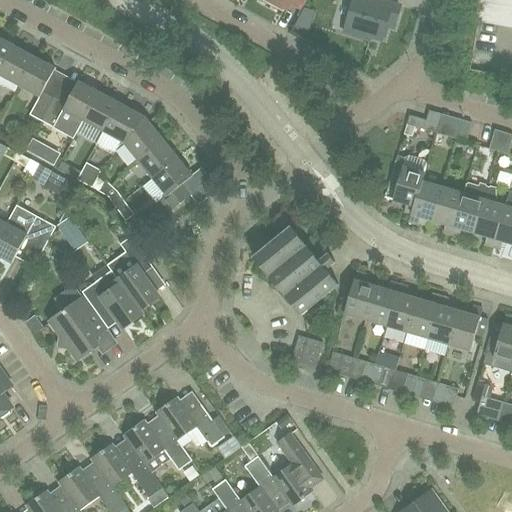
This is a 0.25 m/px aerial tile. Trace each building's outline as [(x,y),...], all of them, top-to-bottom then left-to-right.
[(290,1),(300,7),(304,0),(266,0),(285,10),(290,1)] [(400,7),(392,5),(374,0),(353,0),(344,32),(369,40),(371,36),(382,40),(382,37),(381,37),(384,26),(393,29),(400,7)] [(0,73),(15,46),(0,38),(0,73)] [(0,75),(19,86),(35,57),(15,46),(0,73),(0,75)] [(43,91),(55,68),(35,57),(19,86),(39,97),(29,115),(41,121),(54,98),(43,91)] [(83,121),(99,92),(78,81),(66,104),(54,98),(41,121),(53,128),(63,110),(83,121)] [(103,132),(119,103),(99,92),(83,121),(103,132)] [(123,143),(149,123),(145,117),(119,103),(103,132),(123,143)] [(426,120),(409,115),(406,125),(423,130),(426,120)] [(456,140),(462,120),(453,118),(447,137),(456,140)] [(462,120),(456,140),(466,142),(471,123),(462,120)] [(138,161),(163,140),(149,123),(123,143),(138,161)] [(498,152),(504,133),(494,130),(489,149),(498,152)] [(511,138),(511,135),(504,133),(498,152),(507,155),(511,138)] [(32,140),(26,151),(53,166),(59,155),(32,140)] [(152,179),(178,158),(163,140),(138,161),(152,179)] [(14,162),(19,154),(8,148),(3,155),(14,162)] [(19,154),(14,162),(25,168),(30,160),(19,154)] [(422,181),(425,173),(421,172),(423,163),(422,159),(407,154),(402,157),(397,156),(390,180),(385,196),(384,198),(406,204),(403,212),(411,215),(422,181)] [(198,206),(209,197),(178,158),(152,179),(166,196),(160,200),(170,212),(190,196),(198,206)] [(96,180),(98,176),(101,171),(86,163),(81,172),(77,180),(91,188),(96,180)] [(53,172),(39,164),(31,179),(46,187),(53,172)] [(66,174),(77,180),(81,172),(70,166),(66,174)] [(91,188),(105,195),(113,186),(109,182),(105,180),(98,176),(96,180),(91,188)] [(432,221),(442,187),(422,181),(411,215),(408,223),(417,225),(420,217),(432,221)] [(474,233),(488,187),(480,185),(479,188),(466,184),(463,193),(450,235),(459,238),(461,230),(474,233)] [(120,193),(118,191),(113,186),(105,195),(108,197),(115,208),(123,202),(126,200),(120,193)] [(450,235),(463,193),(442,187),(432,221),(445,225),(442,233),(450,235)] [(492,248),(504,206),(495,203),(495,189),(488,187),(474,233),(486,237),(484,245),(492,248)] [(511,244),(511,192),(508,191),(504,206),(492,248),(500,250),(502,242),(511,244)] [(133,210),(126,200),(123,202),(115,208),(123,218),(133,210)] [(43,251),(56,227),(16,206),(7,224),(6,223),(0,235),(0,257),(11,264),(24,241),(43,251)] [(78,230),(70,217),(56,227),(65,239),(78,230)] [(319,260),(315,255),(290,226),(253,256),(280,289),(301,316),(333,290),(339,285),(326,270),(335,263),(327,253),(319,260)] [(143,274),(152,267),(141,252),(131,237),(120,245),(127,254),(109,266),(108,265),(107,266),(111,271),(117,280),(139,311),(140,310),(159,297),(143,274)] [(139,311),(117,280),(111,271),(82,292),(96,313),(106,306),(122,328),(142,314),(140,310),(139,311)] [(365,320),(375,286),(363,283),(365,275),(356,272),(344,314),(365,320)] [(386,326),(399,284),(390,282),(388,290),(375,286),(365,320),(386,326)] [(407,332),(417,299),(404,295),(407,287),(399,284),(386,326),(407,332)] [(428,338),(440,297),(432,294),(430,302),(417,299),(407,332),(428,338)] [(95,338),(106,330),(83,297),(49,322),(60,337),(58,347),(68,349),(77,361),(100,345),(95,338)] [(448,345),(458,311),(446,307),(448,299),(440,297),(428,338),(448,345)] [(482,337),(487,320),(480,317),(482,309),(473,307),(471,315),(458,311),(448,345),(470,351),(475,335),(482,337)] [(34,335),(44,327),(35,315),(25,323),(34,335)] [(511,363),(511,326),(511,327),(511,326),(511,318),(505,316),(503,324),(495,322),(490,340),(485,356),(493,358),(511,363)] [(323,343),(299,336),(292,360),(316,368),(323,343)] [(369,384),(390,390),(395,371),(384,367),(388,354),(379,351),(375,364),(369,384)] [(327,371),(348,378),(354,358),(333,352),(327,371)] [(369,384),(375,364),(354,358),(348,378),(369,384)] [(0,415),(12,407),(0,390),(0,378),(4,376),(0,370),(0,415)] [(390,390),(411,396),(416,377),(395,371),(390,390)] [(425,379),(416,377),(411,396),(420,399),(425,379)] [(458,389),(449,386),(444,406),(453,408),(456,397),(458,389)] [(491,393),(475,389),(472,401),(479,403),(476,415),(485,418),(491,399),(490,398),(491,393)] [(177,441),(177,440),(196,427),(211,447),(225,438),(201,405),(189,414),(177,397),(156,412),(168,429),(177,441)] [(292,421),(288,414),(278,421),(283,428),(292,421)] [(192,461),(177,440),(177,441),(168,429),(156,438),(144,421),(123,436),(135,453),(136,452),(144,464),(145,464),(164,450),(179,471),(192,461)] [(313,492),(301,475),(314,466),(290,433),(277,443),(292,464),(273,477),(272,478),(281,489),(280,490),(292,507),(313,492)] [(241,447),(234,437),(217,449),(224,459),(241,448),(241,447)] [(257,457),(247,443),(241,447),(241,448),(251,462),(257,457)] [(162,488),(145,464),(144,464),(136,452),(135,453),(124,461),(112,444),(91,459),(103,476),(112,487),(131,473),(149,498),(161,489),(162,488)] [(278,511),(269,498),(280,490),(281,489),(272,478),(273,477),(258,457),(244,466),(259,487),(240,501),(247,511),(278,511)] [(121,511),(127,508),(112,487),(103,476),(91,484),(79,467),(58,482),(70,499),(71,499),(79,511),(80,510),(99,497),(109,511),(121,511)] [(199,477),(192,467),(184,473),(191,482),(199,477)] [(222,478),(215,468),(207,473),(215,484),(222,478)] [(247,511),(240,501),(225,480),(212,490),(218,499),(200,511),(247,511)] [(149,498),(147,499),(154,508),(168,498),(161,489),(149,498)] [(81,511),(80,510),(79,511),(71,499),(70,499),(59,507),(47,490),(26,506),(30,511),(81,511)] [(445,511),(430,491),(401,511),(445,511)] [(191,503),(183,492),(177,497),(184,508),(191,503)] [(199,511),(193,503),(180,511),(199,511)]
